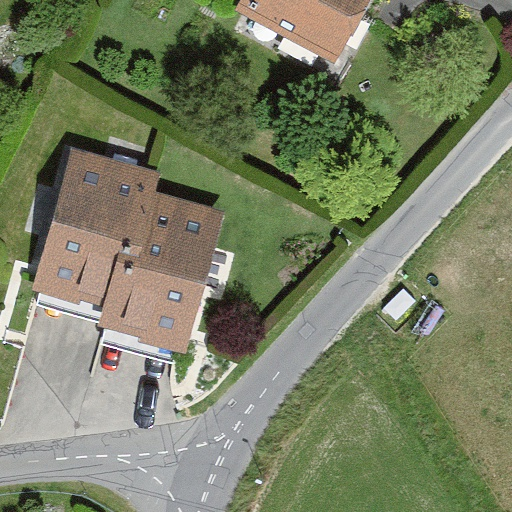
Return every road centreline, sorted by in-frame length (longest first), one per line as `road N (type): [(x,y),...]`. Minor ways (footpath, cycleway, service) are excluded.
road 1 (residential): [(207,482),(271,377),(511,109)]
road 2 (residential): [(207,482),(127,456),(0,466)]
